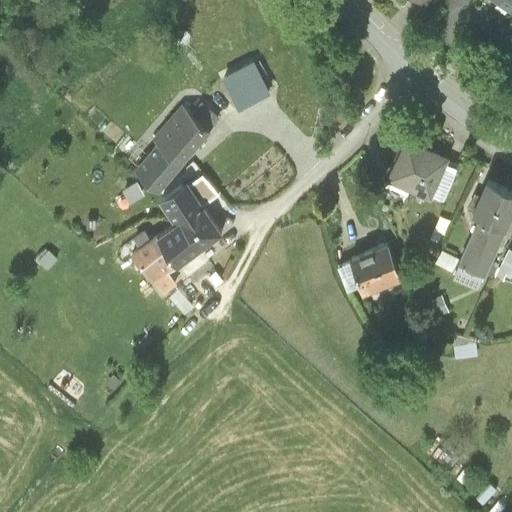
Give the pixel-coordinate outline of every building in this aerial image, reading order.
[(473,0),(453,0),(445,12),(483,40),(499,19),(473,0)] [(511,0),(494,0),(511,12),(511,0)] [(232,84),(240,100),(269,86),(255,58),(245,63),(240,53),(219,63),(230,85),(232,84)] [(123,103),(135,114),(147,101),(135,90),(123,103)] [(180,109),(208,133),(216,124),(188,100),(180,109)] [(141,132),(156,145),(180,166),(208,133),(180,109),(167,125),(162,121),(155,128),(149,123),(141,132)] [(445,155),(402,137),(384,178),(427,196),(445,155)] [(157,191),(180,166),(156,145),(133,171),(157,191)] [(176,178),(181,184),(186,181),(193,191),(208,182),(194,163),(176,178)] [(511,206),(511,189),(484,176),(469,209),(477,213),(503,225),(511,206)] [(160,199),(175,222),(181,217),(202,204),(193,191),(186,181),(181,184),(160,199)] [(202,204),(181,217),(201,246),(221,233),(202,204)] [(490,253),(503,225),(477,213),(456,257),(480,268),(488,252),(490,253)] [(175,222),(158,233),(178,262),(201,246),(181,217),(175,222)] [(167,269),(178,262),(158,233),(133,251),(160,291),(175,281),(167,269)] [(402,279),(390,246),(340,264),(349,288),(362,283),(366,293),(402,279)] [(511,270),(511,248),(507,246),(497,266),(511,273),(511,270)] [(439,282),(453,255),(439,248),(425,275),(439,282)] [(187,279),(169,294),(184,311),(193,303),(189,298),(197,292),(187,279)] [(489,345),(488,327),(467,325),(468,346),(489,345)] [(84,388),(91,380),(74,366),(67,374),(84,388)] [(55,393),(66,403),(71,398),(59,388),(55,393)] [(481,464),(472,458),(465,466),(475,473),(481,464)] [(508,480),(502,474),(488,488),(494,494),(508,480)]
